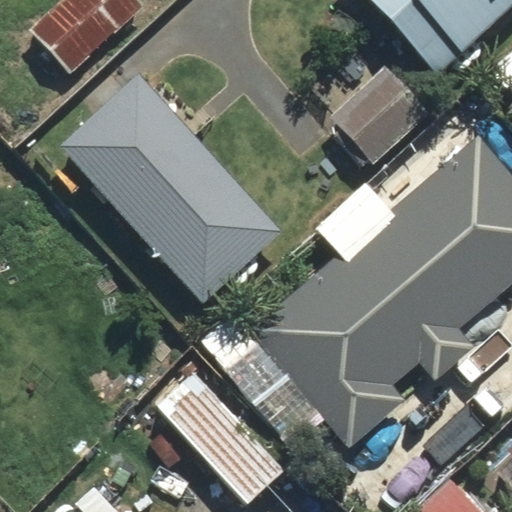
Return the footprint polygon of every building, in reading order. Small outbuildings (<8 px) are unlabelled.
[(68,0),(35,30),(75,73),(150,5),(145,0),(68,0)] [(511,0),(365,0),(435,80),(511,12),(511,0)] [(385,167),(444,112),(398,61),(383,76),(359,51),(315,91),(385,167)] [(143,72),(65,146),(211,301),(289,227),(143,72)] [(241,305),(201,338),(319,479),(414,399),(401,383),(427,362),(440,378),(482,343),(469,327),(511,290),(511,165),(486,134),(258,325),(241,305)] [(201,365),(155,407),(247,508),(293,466),(201,365)] [(511,442),(494,460),(511,478),(511,442)] [(491,511),(467,482),(430,511),(491,511)]
